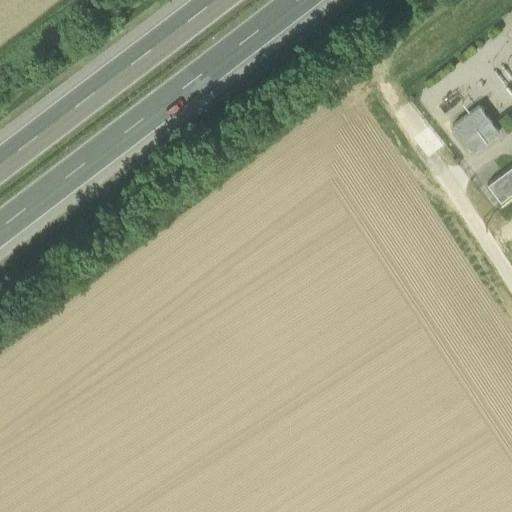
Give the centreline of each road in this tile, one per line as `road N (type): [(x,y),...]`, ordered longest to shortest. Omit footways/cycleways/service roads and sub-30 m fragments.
road 1 (motorway): [(0,232),(306,0)]
road 2 (motorway): [(222,0),(0,168)]
road 3 (track): [(511,286),(396,110)]
